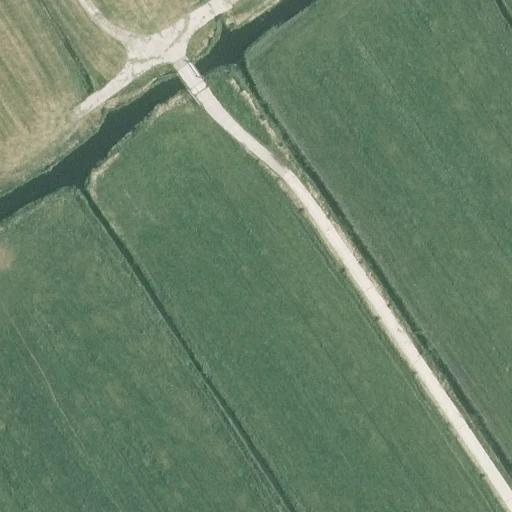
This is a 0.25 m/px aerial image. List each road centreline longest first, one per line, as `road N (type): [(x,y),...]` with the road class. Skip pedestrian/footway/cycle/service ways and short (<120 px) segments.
road 1 (track): [(511,511),(285,174),(199,98)]
road 2 (track): [(234,0),(163,48),(98,23),(84,0)]
